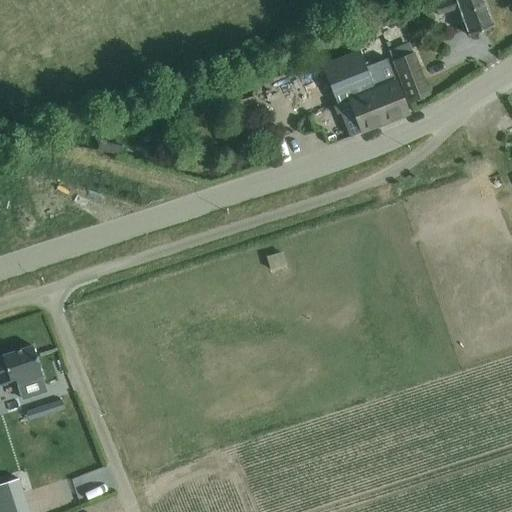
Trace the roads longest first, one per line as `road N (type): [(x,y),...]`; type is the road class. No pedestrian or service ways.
road 1 (residential): [(0,265),(451,109)]
road 2 (residential): [(50,292),(391,172),(425,153),(451,109)]
road 3 (residential): [(136,511),(50,292)]
